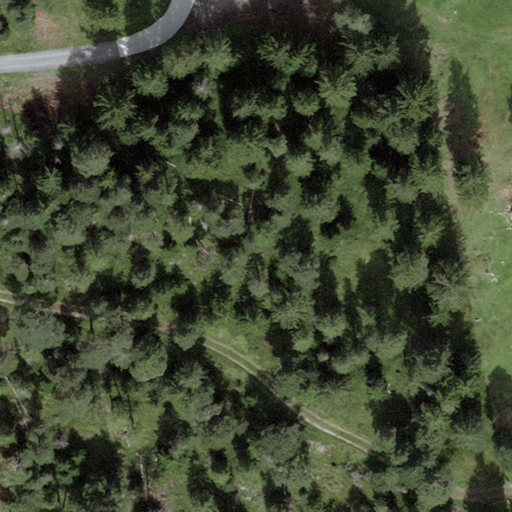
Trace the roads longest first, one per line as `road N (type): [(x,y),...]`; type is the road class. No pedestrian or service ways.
road 1 (track): [(0,305),(70,323),(160,331),(249,371),(331,432),(478,494),(511,496)]
road 2 (track): [(0,65),(133,44),(160,32),(182,0)]
